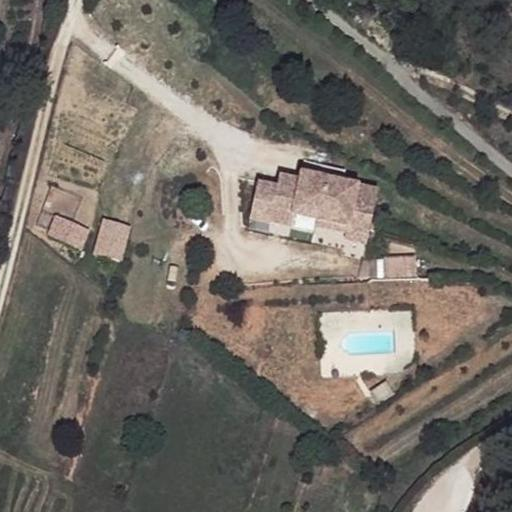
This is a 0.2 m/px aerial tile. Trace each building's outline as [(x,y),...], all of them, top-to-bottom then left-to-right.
[(278,184),(258,179),(249,215),(271,221),(273,212),(291,217),(292,212),(294,203),(318,209),(317,218),(347,225),(346,231),(367,237),(378,191),(303,172),(299,181),(281,175),(278,184)] [(318,209),(294,203),(292,212),(317,218),(318,209)] [(46,244),(80,259),(92,230),(58,216),(46,244)] [(124,262),(133,226),(103,219),(95,255),(124,262)] [(386,278),(418,276),(417,257),(385,260),(386,278)]
